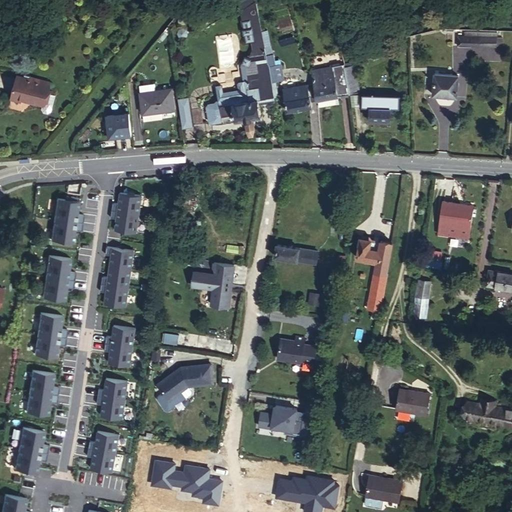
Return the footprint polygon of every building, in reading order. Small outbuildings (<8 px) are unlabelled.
[(242,79),(238,79),(236,81),(237,88),(222,90),(221,84),(218,82),(213,83),(215,98),(213,100),(206,102),(206,105),(256,98),(254,85),(260,84),(258,66),(268,64),(267,60),(266,54),(264,43),(256,0),(246,0),(235,8),(236,12),(239,11),(241,20),(240,20),(243,41),(249,40),(251,49),(248,53),(243,54),(240,63),(242,79)] [(186,27),(183,26),(178,27),(177,31),(178,35),(182,36),(186,35),(188,32),(186,27)] [(459,45),(489,45),(490,35),(466,34),(459,34),(459,45)] [(490,35),(489,45),(497,46),(497,44),(498,35),(490,35)] [(273,53),(266,54),(267,60),(268,64),(274,63),(273,53)] [(333,66),(345,62),(344,61),(312,67),(314,80),(321,79),(320,73),(331,67),(333,66)] [(347,68),(347,61),(345,62),(333,66),(331,67),(320,73),(321,79),(314,80),(317,96),(317,99),(318,99),(339,96),(338,93),(350,91),(347,68)] [(280,62),(274,63),(268,64),(271,80),(275,80),(283,79),(280,62)] [(258,98),(273,96),(273,95),(271,80),(268,64),(258,66),(260,84),(254,85),(256,98),(258,98)] [(355,67),(347,68),(350,91),(350,92),(358,91),(355,67)] [(39,103),(46,81),(15,72),(7,96),(18,99),(19,96),(39,103)] [(434,81),(457,84),(458,74),(434,72),(434,81)] [(314,80),(310,81),(306,82),(306,85),(310,84),(312,99),(317,99),(317,96),(314,80)] [(458,84),(457,84),(434,81),(432,93),(457,95),(458,84)] [(138,84),(139,91),(142,113),(173,108),(170,87),(154,89),(153,82),(138,84)] [(306,85),(306,82),(283,85),(284,92),(304,89),(304,85),(306,85)] [(312,105),(312,99),(310,84),(306,85),(304,85),(304,89),(284,92),(286,108),(312,105)] [(363,103),(371,103),(371,97),(392,99),(391,105),(400,105),(400,92),(364,91),(363,103)] [(191,96),(180,97),(182,127),(193,126),(191,96)] [(371,97),(371,103),(370,118),(391,119),(391,105),(392,99),(371,97)] [(260,115),(258,98),(256,98),(206,105),(208,121),(212,120),(213,122),(225,121),(224,114),(235,113),(236,118),(260,115)] [(106,114),(109,136),(131,134),(128,111),(106,114)] [(86,129),(84,130),(79,137),(83,139),(90,130),(87,128),(86,129)] [(113,201),(112,208),(138,212),(141,193),(120,190),(118,202),(113,201)] [(78,200),(55,197),(52,217),(82,221),(83,214),(76,213),(78,200)] [(474,203),(443,197),(440,218),(438,229),(469,234),(471,223),(474,203)] [(138,212),(112,208),(111,216),(116,217),(115,228),(136,231),(138,212)] [(81,229),(82,221),(52,217),(50,238),(72,241),(74,228),(81,229)] [(387,272),(392,241),(380,238),(379,240),(370,238),(371,237),(370,236),(365,235),(360,236),(356,255),(377,259),(375,269),(387,272)] [(275,255),(316,262),(318,250),(277,243),(275,255)] [(133,249),(106,245),(105,253),(111,254),(109,264),(131,267),(133,249)] [(427,265),(441,268),(444,251),(430,249),(427,265)] [(75,271),(69,270),(71,257),(48,253),(45,274),(74,279),(75,271)] [(195,270),(193,284),(214,287),(212,303),(229,306),(234,263),(215,261),(214,266),(217,271),(216,273),(195,270)] [(102,275),(101,282),(128,286),(131,267),(109,264),(108,275),(102,275)] [(511,272),(488,268),(486,284),(511,288),(511,272)] [(381,310),(387,274),(375,272),(368,308),(381,310)] [(74,279),(45,274),(41,296),(65,299),(67,287),(72,288),(74,279)] [(419,293),(427,295),(428,295),(431,280),(420,277),(416,293),(419,293)] [(128,286),(101,282),(100,290),(106,290),(104,302),(126,305),(128,286)] [(309,304),(320,306),(322,295),(311,293),(309,304)] [(419,293),(414,313),(422,315),(427,295),(419,293)] [(341,297),(339,309),(349,311),(350,298),(341,297)] [(368,308),(367,315),(379,317),(381,310),(368,308)] [(66,329),(61,328),(63,314),(38,311),(35,332),(65,336),(66,329)] [(106,334),(105,342),(133,346),(135,328),(113,325),(112,335),(106,334)] [(164,331),(163,341),(177,342),(178,333),(164,331)] [(65,336),(35,332),(32,353),(57,356),(59,343),(64,343),(65,336)] [(282,337),(278,357),(302,361),(303,359),(316,361),(318,345),(305,343),(306,336),(297,335),(296,339),(282,337)] [(105,342),(104,348),(110,349),(108,361),(130,364),(133,346),(105,342)] [(159,383),(171,398),(190,384),(214,381),(212,363),(183,366),(159,383)] [(58,386),(52,385),(54,373),(31,369),(27,389),(57,394),(58,386)] [(104,388),(98,387),(97,395),(125,399),(128,380),(106,377),(104,388)] [(429,392),(399,386),(395,407),(425,413),(429,392)] [(57,394),(27,389),(24,410),(48,414),(50,400),(56,401),(57,394)] [(125,399),(97,395),(96,401),(102,402),(100,414),(122,417),(125,399)] [(511,407),(468,400),(465,417),(465,418),(476,420),(485,421),(496,423),(511,425),(511,407)] [(298,406),(274,402),(272,411),(260,409),(258,424),(271,426),(271,424),(285,427),(284,430),(307,434),(310,412),(297,410),(298,406)] [(41,444),(44,430),(21,426),(17,446),(46,452),(47,445),(41,444)] [(90,439),(88,447),(116,452),(119,434),(97,430),(95,441),(90,439)] [(46,452),(17,446),(13,467),(36,471),(39,457),(44,458),(46,452)] [(116,452),(88,447),(87,454),(92,455),(90,466),(112,471),(116,452)] [(402,479),(370,474),(366,494),(365,501),(366,503),(380,506),(382,497),(399,500),(402,479)] [(26,497),(4,493),(0,511),(29,511),(30,511),(23,510),(26,497)]
